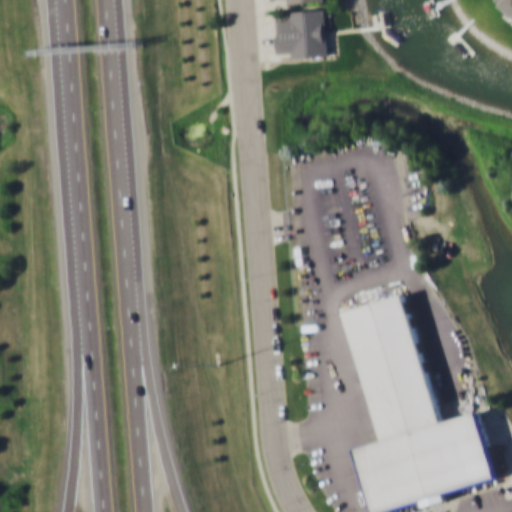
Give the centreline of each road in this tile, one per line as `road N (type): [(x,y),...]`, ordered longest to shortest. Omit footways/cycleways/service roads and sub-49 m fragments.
road 1 (tertiary): [(299,511),(275,442),(240,0)]
road 2 (motorway): [(127,262),(107,0)]
road 3 (motorway): [(182,511),(127,262)]
road 4 (motorway): [(146,511),(127,262)]
road 5 (motorway): [(70,44),(87,282)]
road 6 (motorway): [(87,282),(104,511)]
road 7 (motorway): [(87,282),(70,511)]
